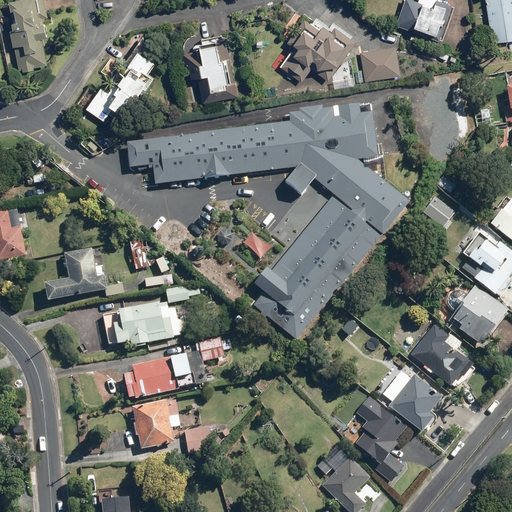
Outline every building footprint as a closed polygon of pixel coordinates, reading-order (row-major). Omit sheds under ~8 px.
[(13,29),(10,30),(19,70),(23,70),(23,72),(35,69),(34,67),(48,64),(42,39),(47,38),(43,19),(49,18),(44,0),(16,0),(17,0),(9,2),(13,22),(11,23),(13,29)] [(438,44),(450,6),(439,0),(417,0),(416,4),(404,0),(403,0),(394,28),(438,44)] [(511,0),(483,0),(490,45),(508,43),(510,52),(511,51),(511,0)] [(294,46),(279,67),(301,82),(311,69),(327,81),(356,41),(335,26),(331,31),(323,25),(320,29),(304,18),(287,41),(294,46)] [(200,50),(182,54),(184,65),(188,64),(191,79),(198,77),(203,103),(237,96),(226,39),(199,45),(200,50)] [(395,46),(360,52),(365,82),(400,76),(395,46)] [(101,87),(86,108),(103,120),(109,112),(118,118),(128,103),(134,107),(154,78),(148,74),(155,63),(137,51),(122,73),(116,69),(110,78),(116,81),(108,92),(101,87)] [(439,134),(428,136),(432,153),(444,163),(468,134),(472,133),(461,84),(428,91),(439,134)] [(511,88),(502,90),(508,119),(511,118),(511,88)] [(288,113),(290,122),(126,142),(129,168),(152,166),(155,186),(296,168),(285,182),(302,196),(314,180),(332,195),(255,286),(264,294),(253,306),(295,341),(411,203),(358,160),(378,157),(372,112),(360,114),(359,105),(337,108),(338,117),(334,117),(333,108),(288,113)] [(454,215),(436,201),(424,216),(442,231),(454,215)] [(16,212),(0,215),(0,263),(26,258),(16,212)] [(511,245),(511,219),(509,223),(499,215),(489,227),(511,245)] [(511,264),(509,262),(511,256),(511,253),(500,244),(495,249),(480,236),(460,259),(480,274),(472,282),(497,303),(511,286),(505,282),(511,274),(511,264)] [(41,288),(44,305),(105,292),(102,279),(94,281),(88,251),(62,256),(67,283),(41,288)] [(478,350),(506,315),(473,288),(447,323),(458,330),(456,334),(478,350)] [(188,292),(167,294),(168,306),(189,304),(188,292)] [(165,306),(101,317),(107,348),(112,347),(112,350),(128,347),(129,350),(172,342),(171,337),(179,336),(174,309),(166,311),(165,306)] [(446,339),(433,328),(408,357),(446,390),(455,380),(459,383),(471,369),(443,344),(446,339)] [(220,338),(196,345),(202,365),(225,359),(223,353),(231,351),(229,340),(221,342),(220,338)] [(188,381),(184,358),(129,369),(130,373),(119,375),(125,402),(172,392),(171,384),(188,381)] [(440,401),(411,378),(385,409),(418,437),(431,422),(426,418),(440,401)] [(403,432),(368,400),(355,415),(365,425),(360,431),(363,434),(353,446),(373,464),(370,469),(390,485),(404,469),(388,456),(395,448),(392,445),(403,432)] [(175,401),(129,409),(137,453),(173,446),(170,431),(180,429),(175,401)] [(210,429),(182,434),(187,459),(214,454),(210,429)] [(368,481),(348,460),(321,487),(344,511),(360,511),(363,509),(353,497),(368,481)] [(98,511),(125,511),(125,502),(98,505),(98,511)]
